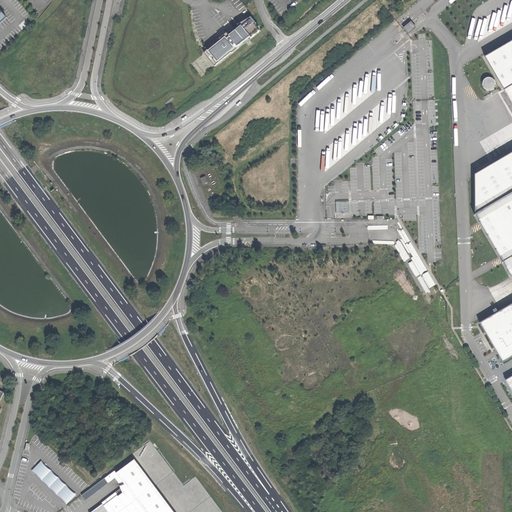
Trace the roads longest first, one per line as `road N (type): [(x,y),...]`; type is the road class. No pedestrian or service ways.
road 1 (trunk): [(276,511),(0,139)]
road 2 (trunk): [(0,166),(259,511)]
road 3 (trunk): [(285,511),(237,441),(187,342),(175,297)]
road 4 (trunk): [(95,360),(195,449),(247,511)]
road 5 (unclassified): [(187,261),(228,242),(381,233)]
road 6 (unclassified): [(381,233),(214,230),(189,215)]
road 7 (secondary): [(175,174),(182,145),(287,48)]
road 8 (secondary): [(287,48),(185,124),(147,138)]
road 9 (residential): [(3,496),(36,379),(53,365)]
